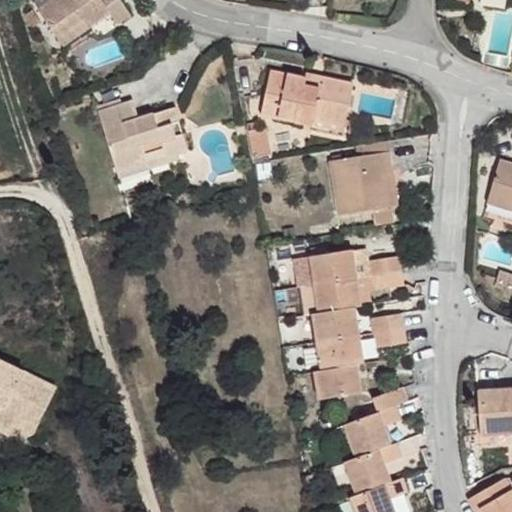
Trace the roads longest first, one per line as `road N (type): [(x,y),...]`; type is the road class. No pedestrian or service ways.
road 1 (track): [(0,187),(31,190),(60,211),(150,511)]
road 2 (residential): [(184,0),(235,25),(344,41),(452,77)]
road 3 (residential): [(452,77),(450,315)]
road 4 (residential): [(450,315),(435,402),(459,511)]
